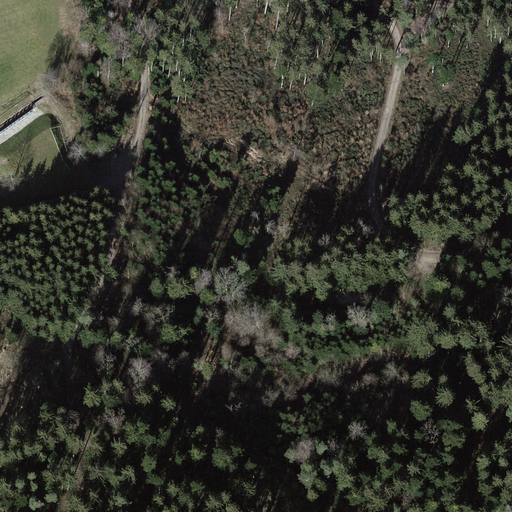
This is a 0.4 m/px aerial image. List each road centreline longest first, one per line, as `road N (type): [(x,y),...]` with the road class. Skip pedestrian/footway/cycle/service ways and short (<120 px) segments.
road 1 (track): [(511,232),(441,258),(407,257),(380,224),(377,169),(401,55),(380,0)]
road 2 (track): [(119,183),(139,135),(144,40),(131,0)]
road 3 (track): [(66,359),(104,270),(119,183)]
road 4 (track): [(511,320),(407,257)]
